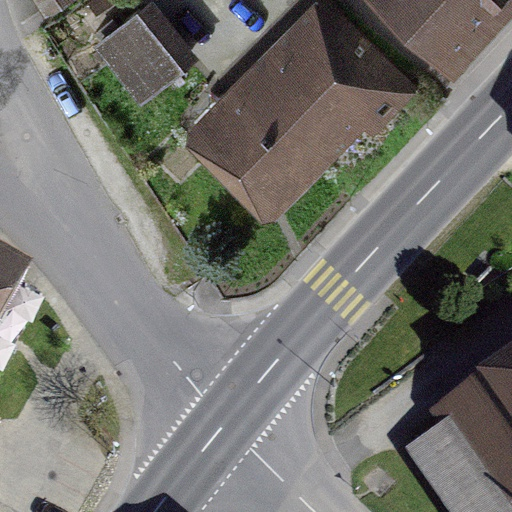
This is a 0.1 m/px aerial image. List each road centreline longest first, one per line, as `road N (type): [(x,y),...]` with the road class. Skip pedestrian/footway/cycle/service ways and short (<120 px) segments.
road 1 (secondary): [(221,429),(511,102)]
road 2 (residential): [(221,429),(62,208)]
road 3 (residential): [(62,208),(0,70)]
road 4 (tertiary): [(221,429),(308,511)]
